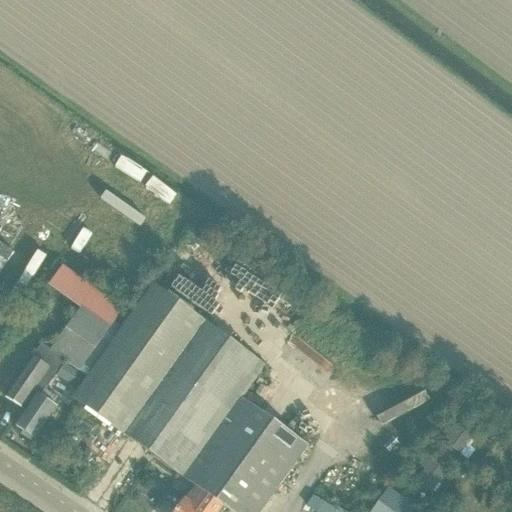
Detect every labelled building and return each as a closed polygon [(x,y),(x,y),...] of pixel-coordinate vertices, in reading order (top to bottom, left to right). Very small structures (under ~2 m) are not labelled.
[(42,345),(5,398),(27,412),(17,428),(35,440),(57,408),(53,406),(57,399),(45,390),(64,362),(79,373),(80,372),(88,377),(123,327),(115,322),(123,311),(96,290),(99,285),(91,279),(87,284),(63,266),(48,287),(80,310),(50,350),(42,345)] [(72,400),(193,487),(224,509),(228,511),(261,511),(308,447),(243,399),(267,367),(153,285),(123,327),(88,377),(72,400)] [(75,373),(68,384),(75,389),(83,378),(75,373)] [(460,423),(444,443),(461,456),(475,435),(460,423)] [(391,440),(383,448),(389,455),(398,446),(391,440)] [(511,456),(501,448),(489,463),(503,474),(511,460),(511,456)] [(448,473),(431,460),(416,481),(432,494),(448,473)] [(193,487),(175,511),(221,511),(224,509),(193,487)] [(389,489),(371,511),(416,511),(418,510),(389,489)] [(312,498),(306,508),(312,511),(333,511),(334,511),(312,498)]
